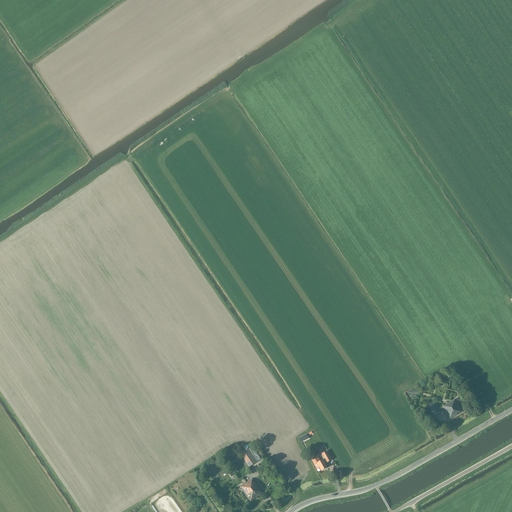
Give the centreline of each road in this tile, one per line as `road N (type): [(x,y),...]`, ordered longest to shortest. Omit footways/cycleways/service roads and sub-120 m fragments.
road 1 (unclassified): [(290,511),(376,485),(511,409)]
road 2 (unclassified): [(393,511),(511,446)]
